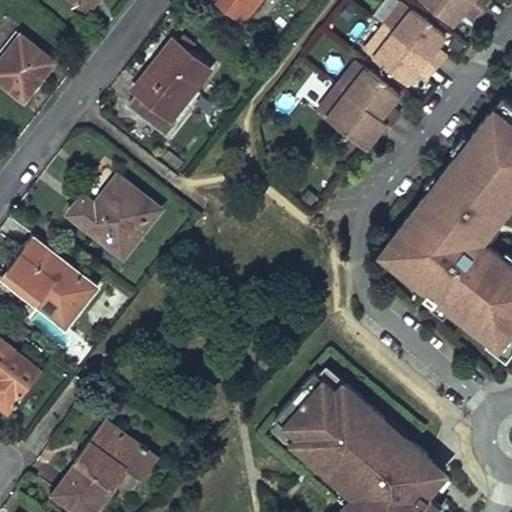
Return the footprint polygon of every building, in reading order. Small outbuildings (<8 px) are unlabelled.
[(69,0),(79,8),(85,0),(69,0)] [(227,0),(243,13),(253,0),(227,0)] [(402,0),(365,50),(408,82),(417,70),(427,77),(431,71),(440,60),(446,53),(437,45),(446,33),(402,0)] [(423,0),(453,23),(463,11),(473,18),(486,0),(423,0)] [(14,27),(0,44),(0,79),(18,94),(40,67),(49,55),(14,27)] [(140,87),(129,101),(169,132),(179,119),(171,112),(210,63),(173,34),(150,63),(134,83),(140,87)] [(355,59),(318,109),(360,142),(370,130),(379,137),(384,130),(395,116),(398,112),(389,105),(398,93),(355,59)] [(511,100),(511,101),(502,93),(470,135),(463,130),(449,147),(456,153),(439,175),(433,171),(425,182),(430,186),(386,243),(402,256),(395,264),(416,280),(420,276),(430,284),(423,293),(441,307),(444,303),(488,337),(485,341),(505,357),(511,348),(511,256),(505,250),(502,253),(478,235),(493,216),(498,220),(511,201),(511,100)] [(77,190),(70,200),(123,244),(159,197),(104,155),(77,190)] [(23,235),(0,262),(66,318),(101,277),(35,221),(23,235)] [(0,323),(0,395),(10,403),(45,358),(0,323)] [(424,511),(421,509),(438,489),(427,479),(436,468),(425,458),(430,452),(404,430),(406,428),(390,413),(387,416),(323,362),(270,421),(314,458),(316,456),(347,482),(340,491),(347,498),(334,511),(424,511)] [(101,411),(72,452),(77,455),(69,467),(55,486),(91,511),(98,511),(131,467),(145,477),(161,455),(101,411)]
